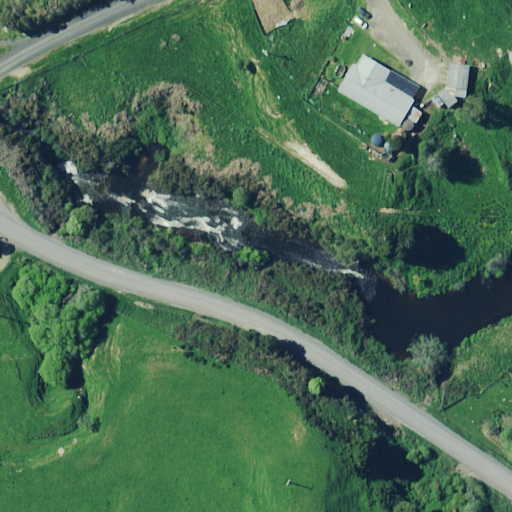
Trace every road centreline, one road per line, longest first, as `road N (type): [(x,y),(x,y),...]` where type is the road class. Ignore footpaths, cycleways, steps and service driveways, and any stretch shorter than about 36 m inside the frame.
road 1 (unclassified): [(511,486),(298,342),(238,313),(86,269),(0,220)]
road 2 (unclassified): [(0,66),(137,0)]
